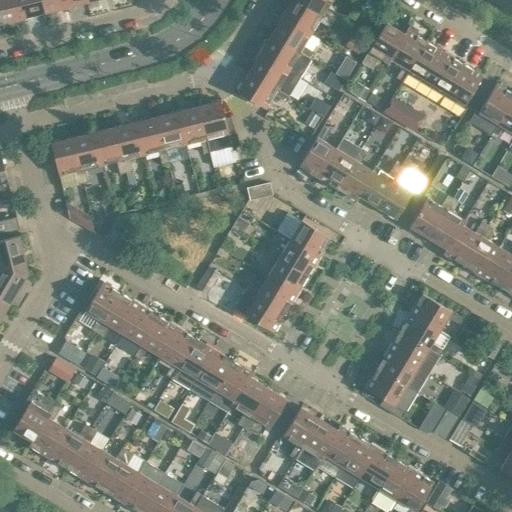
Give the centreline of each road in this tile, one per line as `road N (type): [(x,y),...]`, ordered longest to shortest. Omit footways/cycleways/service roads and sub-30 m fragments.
road 1 (residential): [(511,490),(44,223)]
road 2 (residential): [(511,331),(304,198),(216,73)]
road 3 (tertiary): [(8,85),(184,39),(215,0)]
road 4 (residential): [(216,73),(19,127)]
road 5 (residential): [(0,46),(161,0)]
road 6 (residential): [(0,365),(51,277),(44,223)]
